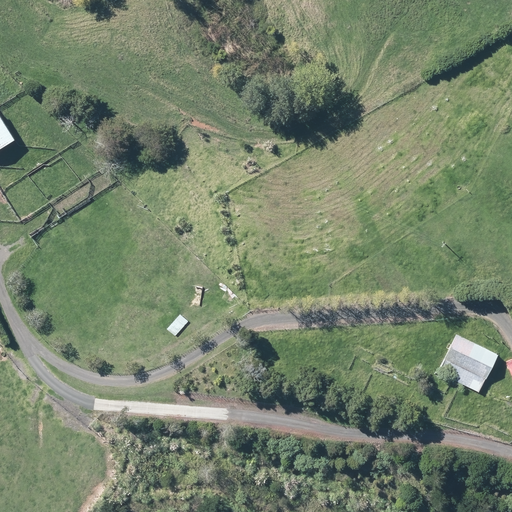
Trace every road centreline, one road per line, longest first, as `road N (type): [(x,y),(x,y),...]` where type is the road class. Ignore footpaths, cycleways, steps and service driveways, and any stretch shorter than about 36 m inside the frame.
road 1 (unclassified): [(17,339),(61,377),(112,382),(153,373),(249,323),(474,311),(494,327),(511,361)]
road 2 (unclassified): [(511,461),(487,450),(94,406),(40,386),(16,356),(17,339)]
